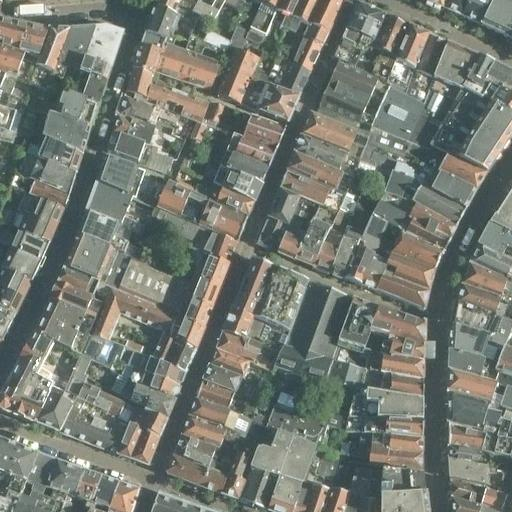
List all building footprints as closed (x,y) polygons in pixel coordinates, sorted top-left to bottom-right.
[(159,0),(156,9),(173,18),(178,7),(176,6),(165,0),(159,0)] [(215,0),(211,9),(199,4),(193,13),(212,23),(226,0),(215,0)] [(227,0),(225,4),(240,11),(243,4),(244,0),(227,0)] [(261,6),(250,29),(265,36),(270,27),(276,13),(275,13),(280,0),(263,0),(261,5),(261,6)] [(299,0),(280,0),(275,13),(276,13),(270,27),(279,31),(281,29),(286,31),(299,0)] [(321,0),(299,0),(286,31),(295,34),(300,24),(309,27),(309,26),(321,0)] [(321,0),(309,26),(315,28),(328,35),(344,0),(342,0),(321,0)] [(424,0),(424,1),(443,10),(447,0),(424,0)] [(447,0),(443,10),(461,18),(470,0),(447,0)] [(483,0),(470,0),(461,18),(480,27),(492,4),(483,0)] [(511,0),(483,0),(492,4),(480,27),(511,40),(511,0)] [(356,5),(345,32),(341,42),(355,49),(357,46),(359,47),(361,43),(371,47),(372,43),(373,44),(384,18),(356,5)] [(156,9),(141,47),(161,53),(164,45),(167,36),(173,18),(156,9)] [(372,43),(370,47),(370,49),(395,59),(409,28),(397,23),(384,18),(373,44),(372,43)] [(0,48),(25,56),(30,58),(32,49),(41,51),(48,30),(41,29),(40,30),(36,29),(36,28),(10,23),(10,24),(6,23),(6,22),(0,20),(0,48)] [(95,31),(84,60),(111,71),(122,34),(105,28),(95,30),(95,31)] [(231,42),(228,49),(234,51),(235,50),(240,53),(246,40),(245,40),(248,33),(238,28),(236,29),(230,42),(231,42)] [(322,48),(328,35),(315,28),(308,42),(322,48)] [(393,63),(390,75),(387,84),(402,91),(410,71),(414,73),(429,37),(409,28),(395,59),(393,63)] [(245,40),(246,40),(257,45),(261,44),(265,36),(250,29),(248,33),(245,40)] [(36,65),(35,67),(37,68),(30,85),(48,91),(58,64),(70,34),(70,31),(61,31),(57,31),(49,31),(48,30),(41,51),(36,65)] [(70,34),(58,64),(54,75),(50,87),(58,90),(63,78),(67,68),(80,73),(84,60),(95,31),(95,30),(73,32),(73,31),(70,31),(70,34)] [(230,43),(209,32),(204,42),(226,51),(230,43)] [(429,37),(414,73),(406,93),(425,102),(432,81),(446,45),(429,37)] [(302,39),(291,65),(310,73),(322,48),(308,42),(302,39)] [(333,60),(339,63),(348,66),(348,67),(361,72),(367,60),(360,57),(362,51),(358,50),(355,49),(341,42),(333,60)] [(207,60),(196,88),(210,93),(224,57),(226,52),(206,44),(204,49),(216,54),(213,61),(207,60)] [(163,54),(155,74),(169,79),(180,50),(164,45),(161,53),(163,54)] [(446,45),(432,81),(462,93),(462,92),(461,91),(467,82),(477,58),(473,56),(446,45)] [(141,47),(134,71),(154,77),(155,74),(163,54),(161,53),(141,47)] [(0,75),(6,78),(16,81),(28,85),(36,65),(24,60),(25,56),(0,48),(0,75)] [(180,50),(169,79),(183,84),(194,55),(180,50)] [(235,50),(234,51),(216,96),(240,107),(259,61),(240,53),(235,50)] [(194,55),(183,84),(196,88),(207,60),(194,55)] [(461,91),(462,92),(481,102),(485,96),(490,89),(482,85),(493,66),(477,58),(467,82),(461,91)] [(305,86),(310,73),(291,65),(277,59),(270,71),(305,86)] [(84,60),(80,73),(90,76),(90,74),(107,81),(111,71),(84,60)] [(339,63),(328,88),(367,106),(378,80),(361,73),(361,72),(348,67),(348,66),(339,63)] [(482,85),(490,89),(498,93),(499,92),(511,99),(511,75),(493,66),(482,85)] [(134,71),(127,92),(131,94),(131,95),(135,97),(133,100),(145,104),(146,101),(152,82),(154,77),(134,71)] [(270,88),(299,99),(305,86),(270,71),(267,79),(273,82),(270,88)] [(72,96),(82,100),(97,106),(107,81),(90,74),(90,76),(80,73),(72,96)] [(0,75),(0,93),(25,103),(27,95),(3,86),(6,78),(0,75)] [(495,161),(511,135),(511,119),(489,107),(481,102),(462,92),(462,93),(432,81),(425,102),(423,107),(404,97),(406,94),(386,86),(369,128),(372,129),(427,152),(429,148),(457,161),(485,175),(495,161)] [(147,101),(146,105),(155,108),(164,111),(172,90),(152,82),(146,101),(147,101)] [(299,99),(270,88),(258,114),(282,123),(287,125),(298,99),(299,99)] [(328,88),(319,108),(336,115),(335,116),(341,118),(350,121),(358,124),(367,106),(328,88)] [(490,106),(489,107),(511,119),(511,99),(499,92),(498,93),(490,89),(485,96),(492,101),(489,105),(490,106)] [(172,90),(164,111),(180,117),(181,117),(185,119),(191,98),(172,90)] [(62,92),(54,112),(52,117),(90,129),(97,106),(82,100),(72,96),(62,92)] [(0,93),(0,107),(22,115),(23,110),(25,103),(0,93)] [(126,98),(119,117),(148,127),(152,116),(173,123),(176,116),(155,108),(146,105),(133,100),(126,98)] [(191,98),(185,119),(201,125),(209,104),(191,98)] [(214,104),(208,122),(217,125),(223,108),(214,104)] [(0,129),(16,134),(29,138),(38,114),(23,110),(22,115),(0,107),(0,129)] [(40,107),(38,112),(40,113),(39,114),(48,117),(48,116),(52,117),(54,112),(40,107)] [(336,115),(319,108),(315,119),(333,126),(333,125),(346,130),(350,121),(341,118),(335,116),(336,115)] [(48,116),(48,117),(42,139),(46,141),(82,155),(90,129),(52,117),(48,116)] [(251,117),(242,139),(276,151),(285,130),(280,127),(251,116),(251,117)] [(309,116),(300,139),(345,156),(360,163),(364,151),(352,147),(357,135),(346,130),(333,125),(333,126),(315,119),(309,116)] [(119,117),(114,135),(134,143),(144,147),(149,148),(155,129),(148,127),(119,117)] [(196,124),(191,138),(201,142),(206,128),(196,124)] [(0,141),(12,145),(16,134),(0,129),(0,141)] [(475,193),(485,175),(457,161),(429,148),(427,152),(372,129),(367,144),(421,165),(475,193)] [(114,135),(107,154),(112,156),(138,165),(144,147),(134,143),(114,135)] [(227,152),(236,156),(268,169),(276,151),(242,139),(233,136),(227,152)] [(300,139),(293,156),(338,174),(345,156),(300,139)] [(196,153),(200,143),(192,140),(188,150),(196,153)] [(82,155),(46,141),(38,160),(42,162),(76,175),(82,155)] [(464,211),(475,193),(421,165),(367,144),(364,151),(360,163),(390,174),(391,174),(416,183),(464,211)] [(229,172),(261,186),(268,170),(268,169),(236,156),(227,152),(220,168),(229,172)] [(149,153),(143,165),(165,174),(170,160),(149,153)] [(23,155),(15,175),(69,197),(76,175),(42,162),(38,161),(23,155)] [(286,174),(330,192),(334,194),(343,197),(351,180),(342,176),(338,174),(293,156),(286,174)] [(105,159),(97,183),(98,184),(98,185),(132,200),(132,201),(149,208),(162,182),(136,170),(111,160),(110,161),(105,159)] [(185,174),(189,165),(183,162),(179,172),(185,174)] [(417,194),(411,205),(415,206),(455,229),(455,228),(456,228),(456,227),(464,211),(416,183),(391,174),(390,174),(360,163),(353,182),(385,191),(384,194),(400,201),(405,190),(417,194)] [(229,172),(223,188),(254,202),(261,186),(229,172)] [(286,174),(278,192),(300,201),(318,208),(322,209),(330,192),(286,174)] [(10,188),(28,196),(28,197),(32,198),(33,199),(63,211),(69,197),(15,175),(10,188)] [(188,201),(191,193),(168,182),(156,208),(180,219),(188,201)] [(97,183),(86,214),(106,222),(121,228),(141,236),(146,224),(126,215),(132,201),(132,200),(98,185),(98,184),(97,183)] [(247,218),(254,202),(223,188),(222,188),(219,196),(198,186),(194,194),(216,204),(216,205),(247,218)] [(361,200),(363,191),(351,188),(349,197),(361,200)] [(278,192),(268,219),(287,228),(292,219),(293,219),(300,201),(278,192)] [(216,205),(216,204),(194,194),(191,193),(188,201),(206,208),(198,227),(218,236),(237,244),(247,218),(216,205)] [(407,220),(412,222),(448,241),(455,229),(415,206),(411,205),(400,201),(384,194),(379,204),(405,216),(407,220)] [(511,196),(510,195),(509,196),(510,197),(498,215),(497,215),(496,216),(497,217),(495,220),(494,220),(493,221),(494,222),(491,226),(490,226),(491,227),(511,237),(511,196)] [(33,199),(25,217),(56,230),(63,211),(33,199)] [(284,238),(277,255),(294,262),(298,250),(303,241),(318,208),(300,201),(293,219),(292,219),(287,228),(284,238)] [(442,254),(448,241),(412,222),(407,230),(401,226),(405,216),(379,204),(371,217),(397,230),(405,236),(442,254)] [(298,250),(294,262),(312,269),(312,270),(313,270),(316,262),(322,246),(329,234),(330,231),(332,224),(336,216),(318,208),(303,241),(298,250)] [(370,215),(356,208),(352,217),(365,224),(370,215)] [(339,227),(345,214),(338,211),(336,216),(332,224),(339,227)] [(77,236),(123,256),(124,257),(124,256),(139,261),(143,252),(116,241),(118,236),(102,230),(106,222),(86,214),(77,236)] [(160,228),(207,249),(205,253),(212,256),(211,258),(230,266),(237,244),(218,236),(198,227),(167,214),(160,228)] [(25,217),(18,234),(49,247),(56,230),(25,217)] [(377,251),(390,257),(433,273),(442,254),(405,236),(397,230),(371,217),(360,243),(364,245),(361,253),(370,256),(374,257),(377,251)] [(268,219),(263,230),(256,246),(277,255),(287,228),(268,219)] [(490,226),(478,249),(500,260),(501,258),(511,264),(511,237),(491,227),(490,226)] [(343,239),(329,276),(343,282),(356,251),(360,241),(363,235),(348,229),(345,235),(343,239)] [(18,234),(11,250),(41,264),(47,253),(49,247),(18,234)] [(316,262),(313,270),(329,276),(343,239),(329,234),(322,246),(316,262)] [(77,236),(64,270),(100,284),(109,288),(177,316),(191,284),(124,257),(123,256),(77,236)] [(478,249),(468,268),(507,282),(506,284),(511,287),(511,286),(511,264),(501,258),(500,260),(478,249)] [(11,250),(3,265),(34,281),(41,264),(11,250)] [(356,251),(343,282),(344,282),(361,288),(370,256),(361,253),(356,251)] [(203,255),(194,278),(221,288),(230,266),(211,258),(209,257),(208,258),(203,255)] [(185,256),(177,276),(191,282),(199,262),(185,256)] [(370,256),(361,288),(375,294),(382,278),(392,282),(395,274),(385,270),(387,265),(373,260),(374,257),(370,256)] [(382,278),(375,294),(424,312),(428,292),(433,273),(390,257),(387,265),(385,270),(395,274),(392,282),(382,278)] [(273,270),(252,261),(232,311),(253,320),(273,270)] [(3,265),(0,271),(0,284),(25,298),(34,281),(3,265)] [(462,287),(461,288),(500,301),(503,292),(506,293),(506,295),(511,297),(511,287),(506,284),(507,282),(468,268),(467,272),(463,283),(462,287)] [(64,270),(57,285),(92,300),(100,284),(64,270)] [(273,270),(253,320),(267,326),(288,335),(308,284),(273,270)] [(194,278),(186,298),(212,310),(221,288),(194,278)] [(0,284),(0,304),(17,314),(25,298),(0,284)] [(288,335),(283,348),(292,350),(292,352),(320,361),(323,360),(331,362),(353,301),(308,284),(288,335)] [(57,285),(49,302),(85,316),(92,300),(57,285)] [(456,303),(455,306),(494,318),(511,325),(511,322),(511,307),(500,302),(500,301),(461,288),(461,289),(460,292),(459,293),(460,293),(457,302),(456,301),(456,303)] [(120,317),(162,334),(170,337),(177,317),(110,289),(89,336),(108,344),(120,317)] [(186,298),(177,318),(204,330),(212,310),(186,298)] [(369,335),(377,311),(353,301),(331,362),(332,362),(325,383),(354,392),(354,391),(356,391),(360,392),(364,373),(364,372),(365,363),(366,363),(367,353),(363,352),(369,335)] [(49,302),(34,334),(54,343),(53,346),(70,354),(70,353),(114,374),(124,351),(107,345),(88,336),(95,321),(85,316),(49,302)] [(0,304),(0,325),(9,330),(17,314),(0,304)] [(450,327),(487,337),(496,339),(497,336),(507,338),(511,325),(494,318),(455,306),(454,307),(450,327)] [(423,350),(423,326),(378,310),(378,311),(377,311),(369,335),(363,352),(367,353),(380,356),(382,347),(392,348),(394,343),(423,350)] [(232,311),(222,336),(239,342),(240,338),(245,340),(253,320),(232,311)] [(177,318),(170,337),(169,339),(196,352),(204,330),(177,318)] [(0,325),(0,347),(0,348),(9,330),(0,325)] [(448,354),(448,355),(452,355),(481,362),(485,349),(502,353),(506,343),(489,338),(487,337),(450,327),(449,335),(448,335),(447,352),(448,353),(448,354)] [(269,333),(266,341),(277,345),(281,337),(269,333)] [(5,388),(0,398),(0,412),(35,426),(49,397),(48,397),(51,388),(35,380),(53,346),(54,343),(34,334),(33,336),(6,389),(5,388)] [(185,374),(196,352),(169,339),(170,337),(162,334),(151,360),(185,374)] [(222,336),(216,352),(250,366),(254,368),(270,374),(275,364),(259,357),(263,347),(245,340),(240,338),(239,342),(222,336)] [(143,348),(127,342),(124,349),(140,355),(143,348)] [(423,364),(423,350),(394,343),(392,348),(382,347),(380,356),(389,357),(388,359),(423,364)] [(273,370),(274,371),(324,386),(325,383),(332,362),(331,362),(323,360),(320,361),(292,352),(292,350),(283,348),(273,370)] [(140,371),(144,374),(180,389),(185,374),(125,350),(121,358),(129,362),(127,368),(138,374),(140,371)] [(494,373),(497,374),(511,380),(511,354),(503,351),(502,353),(494,373)] [(216,352),(209,368),(235,378),(240,380),(244,381),(250,366),(216,352)] [(447,374),(448,374),(479,382),(479,381),(484,363),(481,362),(452,355),(448,355),(448,364),(447,364),(447,368),(448,368),(448,372),(447,372),(447,373),(447,374)] [(66,381),(77,387),(79,380),(83,382),(85,376),(81,375),(87,362),(76,357),(66,381)] [(364,373),(383,376),(422,383),(423,364),(388,359),(382,357),(381,366),(365,363),(364,372),(364,373)] [(209,368),(203,384),(234,395),(240,380),(235,378),(209,368)] [(129,383),(139,388),(175,402),(180,389),(144,374),(143,376),(133,372),(129,383)] [(364,373),(360,392),(356,391),(350,414),(348,420),(386,421),(422,423),(422,422),(421,422),(422,402),(379,395),(383,376),(364,373)] [(447,391),(447,394),(490,406),(490,405),(496,386),(494,385),(479,381),(479,382),(448,374),(447,391)] [(123,389),(133,394),(129,403),(145,409),(144,413),(166,422),(175,402),(139,388),(129,383),(129,382),(117,376),(111,386),(121,393),(123,389)] [(422,402),(422,383),(383,376),(379,395),(422,402)] [(347,434),(360,435),(390,437),(421,441),(422,423),(386,421),(348,420),(350,414),(310,402),(316,384),(303,380),(298,397),(287,426),(255,415),(251,424),(274,433),(298,443),(324,452),(329,429),(347,434)] [(203,384),(196,402),(227,412),(234,395),(203,384)] [(76,401),(70,412),(58,434),(75,441),(85,417),(89,407),(97,391),(85,385),(76,401)] [(255,386),(248,401),(258,405),(265,390),(255,386)] [(49,397),(35,426),(58,434),(70,412),(73,407),(58,401),(61,393),(52,389),(49,397)] [(341,393),(329,390),(326,404),(338,407),(350,410),(353,395),(341,393)] [(511,392),(509,391),(501,410),(511,413),(511,392)] [(490,406),(447,394),(447,425),(447,427),(467,431),(480,433),(481,430),(495,433),(501,415),(492,412),(493,407),(490,405),(490,406)] [(123,404),(113,399),(106,414),(126,425),(129,426),(159,440),(166,422),(144,413),(134,409),(123,404)] [(259,409),(266,412),(270,403),(262,400),(259,409)] [(253,414),(258,405),(248,401),(243,412),(252,417),(253,414)] [(196,402),(189,420),(226,432),(243,439),(248,423),(230,414),(230,413),(227,412),(196,402)] [(85,417),(75,441),(89,446),(98,422),(93,420),(97,410),(91,408),(87,418),(85,417)] [(98,422),(89,446),(102,450),(112,424),(106,419),(108,416),(102,413),(98,422)] [(114,419),(102,450),(117,456),(125,437),(116,433),(120,422),(116,420),(114,419)] [(189,420),(181,438),(215,451),(219,452),(226,432),(189,420)] [(467,431),(447,427),(448,448),(448,449),(481,454),(501,458),(508,459),(511,446),(511,443),(502,442),(508,424),(502,422),(497,441),(485,438),(486,436),(466,432),(467,431)] [(125,437),(117,456),(148,468),(159,440),(129,426),(125,437)] [(246,484),(238,503),(262,511),(267,511),(278,481),(302,486),(314,450),(287,439),(265,430),(259,447),(256,453),(250,471),(246,484)] [(359,445),(370,446),(388,449),(388,453),(421,457),(421,441),(390,437),(360,435),(359,445)] [(181,438),(173,458),(208,471),(208,470),(215,451),(181,438)] [(21,449),(3,443),(0,453),(0,482),(8,485),(10,479),(21,449)] [(370,446),(370,447),(368,469),(416,473),(416,472),(422,472),(421,457),(388,453),(388,449),(370,446)] [(21,449),(10,479),(15,480),(12,487),(23,491),(26,485),(27,481),(37,456),(33,454),(21,449)] [(481,454),(448,449),(448,463),(477,468),(487,470),(489,471),(491,463),(499,465),(501,458),(481,454)] [(309,495),(303,511),(323,511),(330,493),(332,482),(340,459),(339,459),(325,454),(314,450),(302,486),(300,491),(309,495)] [(215,494),(220,496),(234,502),(238,503),(246,484),(241,482),(249,459),(236,455),(227,478),(223,476),(215,494)] [(37,456),(27,481),(39,486),(36,495),(42,497),(45,490),(46,488),(56,463),(37,456)] [(173,458),(166,475),(200,489),(215,494),(223,476),(208,470),(208,471),(173,458)] [(56,463),(46,488),(45,490),(53,493),(50,500),(58,504),(61,496),(70,468),(56,463)] [(477,468),(448,463),(449,480),(455,480),(455,482),(476,486),(483,488),(487,470),(477,468)] [(351,480),(355,468),(339,466),(336,476),(351,480)] [(70,468),(61,496),(58,504),(63,506),(67,498),(75,501),(83,473),(70,468)] [(366,500),(361,511),(379,511),(379,504),(380,499),(381,473),(374,472),(370,485),(366,500)] [(83,473),(75,501),(87,504),(85,508),(89,510),(90,510),(92,506),(101,479),(83,473)] [(381,473),(380,499),(424,496),(421,477),(381,473)] [(101,479),(92,506),(90,510),(94,511),(95,507),(107,511),(108,511),(118,486),(101,479)] [(349,496),(344,511),(361,511),(366,500),(370,485),(352,480),(348,496),(349,496)] [(278,481),(267,511),(292,511),(300,491),(302,486),(278,481)] [(454,484),(450,485),(451,501),(473,507),(480,508),(484,493),(475,490),(476,486),(455,482),(454,484)] [(0,511),(15,511),(20,500),(10,496),(13,489),(0,484),(0,511)] [(131,511),(138,493),(118,486),(108,511),(131,511)] [(300,491),(292,511),(303,511),(309,495),(300,491)] [(330,493),(323,511),(344,511),(349,496),(348,496),(330,491),(330,493)] [(485,493),(480,508),(493,511),(501,511),(506,498),(485,493)] [(20,500),(15,511),(33,511),(36,505),(39,497),(32,494),(28,502),(21,499),(20,500)] [(380,499),(379,504),(379,511),(425,511),(424,496),(380,499)] [(36,505),(33,511),(52,511),(53,511),(46,508),(49,501),(39,497),(36,505)] [(157,498),(151,511),(169,511),(173,504),(157,498)] [(481,511),(482,509),(473,507),(451,501),(451,511),(481,511)]
